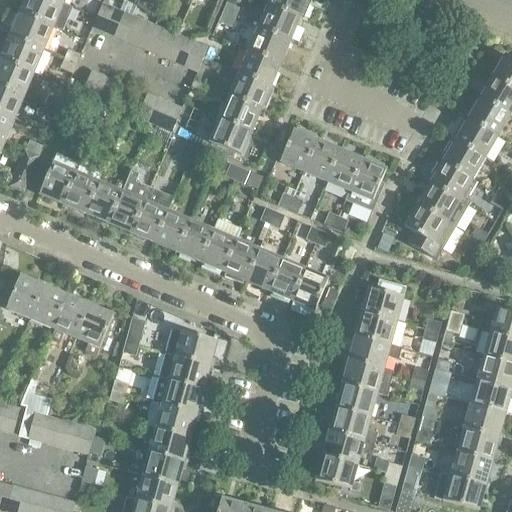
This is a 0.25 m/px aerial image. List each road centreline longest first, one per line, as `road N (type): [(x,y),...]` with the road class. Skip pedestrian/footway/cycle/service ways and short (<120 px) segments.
road 1 (residential): [(240,479),(272,363),(268,344),(252,329),(0,218)]
road 2 (residential): [(412,123),(331,76),(357,0)]
